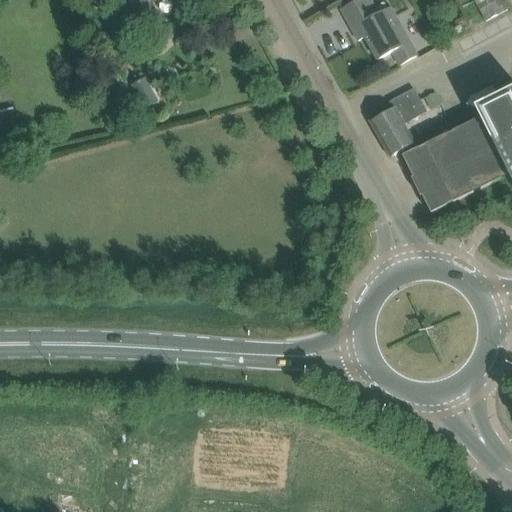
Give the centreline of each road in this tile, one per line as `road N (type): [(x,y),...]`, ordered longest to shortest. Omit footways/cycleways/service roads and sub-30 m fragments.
road 1 (primary): [(296,356),(0,344)]
road 2 (unclassified): [(383,199),(273,0)]
